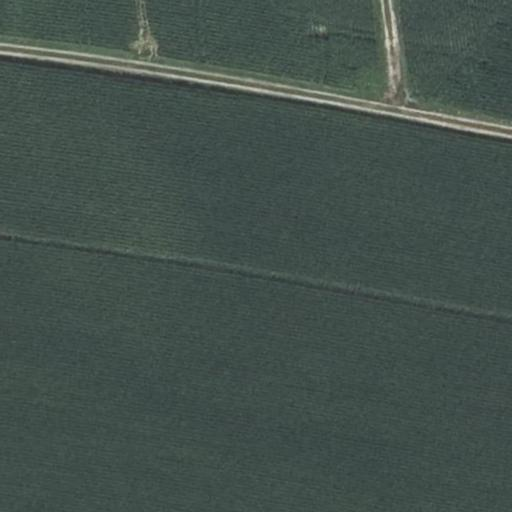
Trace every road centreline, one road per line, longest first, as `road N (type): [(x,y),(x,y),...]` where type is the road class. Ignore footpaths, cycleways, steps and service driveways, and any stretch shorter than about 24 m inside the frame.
road 1 (track): [(404,113),(0,50)]
road 2 (track): [(385,0),(404,113),(511,131)]
